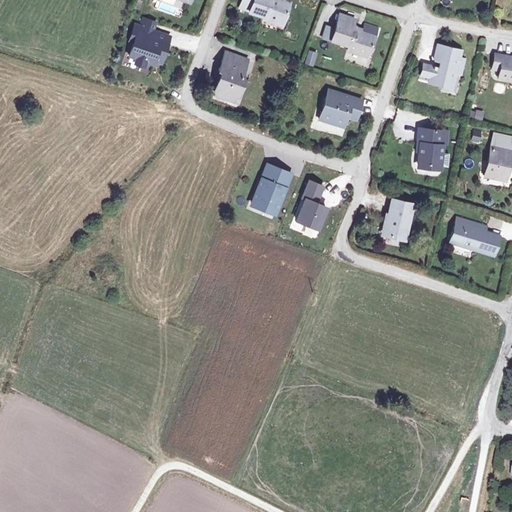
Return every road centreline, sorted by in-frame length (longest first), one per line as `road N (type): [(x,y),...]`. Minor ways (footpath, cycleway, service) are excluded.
road 1 (residential): [(221,0),(182,103),(361,175)]
road 2 (residential): [(361,175),(338,252),(511,311)]
road 3 (track): [(136,511),(166,463),(270,511)]
road 4 (residential): [(413,17),(361,175)]
